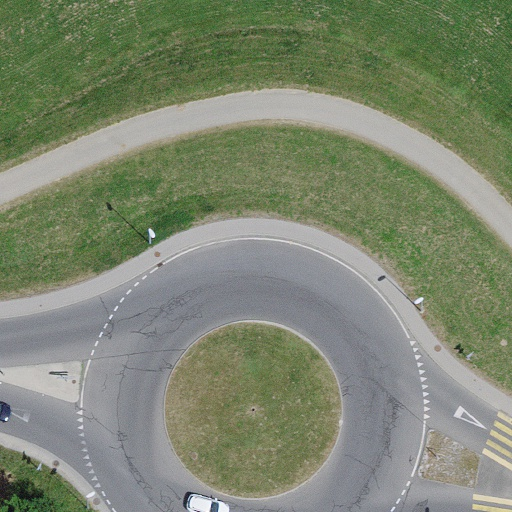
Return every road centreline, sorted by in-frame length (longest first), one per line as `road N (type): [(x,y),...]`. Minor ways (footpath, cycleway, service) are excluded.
road 1 (unclassified): [(377,384),(339,317),(275,284),(213,286),(175,304),(145,333)]
road 2 (residential): [(511,445),(377,384)]
road 3 (unclassified): [(145,333),(0,337)]
road 4 (unclassified): [(0,409),(122,443)]
